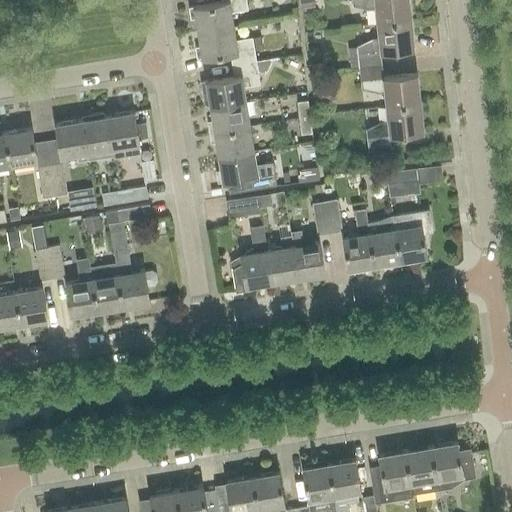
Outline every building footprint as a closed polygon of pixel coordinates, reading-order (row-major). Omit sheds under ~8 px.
[(248,9),(246,0),(222,0),(222,1),(189,7),(191,18),(197,17),(199,31),(234,25),(231,11),(248,9)] [(300,0),(302,8),(315,7),(313,0),(300,0)] [(351,0),(352,4),(369,8),(375,7),(377,22),(412,19),(409,0),(351,0)] [(415,47),(412,19),(377,22),(378,37),(372,38),(357,45),(357,47),(349,47),(351,68),(359,67),(382,64),(381,51),(415,47)] [(236,40),(234,25),(199,31),(202,46),(196,47),(198,57),(231,52),(232,64),(256,60),(253,37),(236,40)] [(272,61),(271,58),(256,60),(232,64),(234,76),(202,81),(203,92),(205,104),(211,106),(246,100),(244,86),(260,83),(259,73),(267,71),(272,61)] [(323,73),(322,63),(311,64),(312,74),(323,73)] [(384,77),(382,64),(359,67),(361,88),(378,91),(384,91),(386,106),(421,102),(418,73),(384,77)] [(250,125),(246,100),(211,106),(214,120),(208,121),(210,131),(250,125)] [(310,116),(308,100),(298,101),(300,117),(310,116)] [(424,130),(421,102),(386,106),(387,120),(381,121),(365,128),(368,150),(390,148),(389,134),(424,130)] [(113,147),(115,156),(141,151),(140,143),(139,138),(137,123),(134,110),(108,114),(113,147)] [(108,114),(82,119),(88,151),(89,160),(115,156),(113,147),(108,114)] [(312,132),(310,116),(300,117),(302,133),(312,132)] [(88,151),(82,119),(56,123),(61,156),(88,151)] [(137,123),(139,138),(148,137),(146,122),(137,123)] [(254,150),(250,125),(210,131),(212,142),(217,141),(220,155),(254,150)] [(32,127),(6,131),(11,164),(38,159),(32,127)] [(0,165),(11,164),(6,131),(0,132),(0,165)] [(301,146),(304,162),(313,160),(311,144),(301,146)] [(256,164),(254,150),(220,155),(222,170),(216,171),(218,182),(251,176),(253,188),(277,184),(273,161),(256,164)] [(156,178),(153,159),(141,161),(145,180),(156,178)] [(67,193),(62,161),(50,163),(56,195),(67,193)] [(56,195),(50,163),(38,165),(43,198),(56,195)] [(419,179),(418,167),(386,170),(387,182),(419,179)] [(297,168),(283,170),(285,183),(293,181),(299,180),(297,168)] [(387,182),(386,170),(373,172),(374,183),(387,182)] [(147,185),(115,190),(117,202),(149,196),(147,185)] [(68,191),(71,209),(97,205),(93,186),(68,191)] [(117,202),(115,190),(102,192),(104,204),(117,202)] [(268,193),(258,195),(260,206),(270,204),(268,193)] [(260,206),(258,195),(226,199),(229,217),(261,212),(260,206)] [(343,231),(337,199),(325,200),(331,233),(343,231)] [(331,233),(325,200),(313,202),(318,235),(331,233)] [(150,204),(118,209),(120,220),(123,220),(151,215),(150,204)] [(375,264),(368,223),(365,208),(355,209),(359,233),(343,236),(349,268),(353,268),(353,271),(365,269),(365,266),(375,264)] [(120,220),(118,209),(106,211),(108,222),(109,222),(120,220)] [(394,215),(395,216),(394,216),(401,260),(427,255),(423,231),(432,230),(429,209),(394,215)] [(85,217),(87,233),(102,231),(100,215),(85,217)] [(401,260),(394,216),(379,219),(379,221),(368,223),(375,264),(401,260)] [(120,220),(109,222),(115,254),(116,262),(124,305),(150,301),(147,286),(155,284),(158,280),(157,272),(152,269),(145,271),(145,269),(132,271),(129,252),(123,220),(120,220)] [(273,281),(267,248),(268,248),(263,225),(250,227),(253,248),(247,252),(241,253),(242,262),(233,266),(233,265),(232,266),(236,291),(251,288),(251,284),(273,281)] [(11,249),(23,247),(21,230),(8,232),(11,249)] [(299,277),(292,234),(281,236),(282,246),(268,248),(267,248),(273,281),(299,277)] [(292,234),(299,277),(325,272),(320,240),(293,244),(292,234)] [(65,276),(60,244),(48,246),(53,278),(65,276)] [(53,278),(48,246),(35,248),(41,280),(53,278)] [(80,280),(66,282),(71,314),(98,310),(92,278),(90,267),(88,257),(77,259),(80,280)] [(116,262),(90,267),(92,278),(98,310),(124,305),(116,262)] [(42,286),(16,290),(21,322),(48,318),(42,286)] [(0,326),(21,322),(16,290),(0,293),(0,326)] [(458,441),(431,445),(437,478),(439,488),(450,486),(448,476),(463,473),(463,476),(474,474),(475,477),(476,476),(471,450),(470,450),(470,451),(460,453),(458,441)] [(431,445),(406,449),(413,492),(439,488),(437,478),(431,445)] [(381,463),(369,465),(376,502),(413,496),(413,492),(406,449),(379,454),(381,463)] [(356,458),(329,462),(335,495),(336,503),(357,500),(356,491),(361,490),(356,458)] [(337,511),(336,503),(329,462),(303,467),(309,505),(310,505),(311,511),(327,509),(327,511),(337,511)] [(279,471),(253,475),(258,511),(269,511),(269,506),(285,503),(279,471)] [(258,511),(253,475),(226,480),(230,501),(218,503),(219,511),(258,511)] [(207,511),(203,484),(176,488),(180,511),(207,511)] [(180,511),(176,488),(150,492),(153,511),(180,511)] [(377,511),(374,494),(361,496),(364,511),(377,511)] [(128,511),(126,496),(100,501),(101,511),(128,511)] [(101,511),(100,501),(74,505),(75,511),(101,511)]
